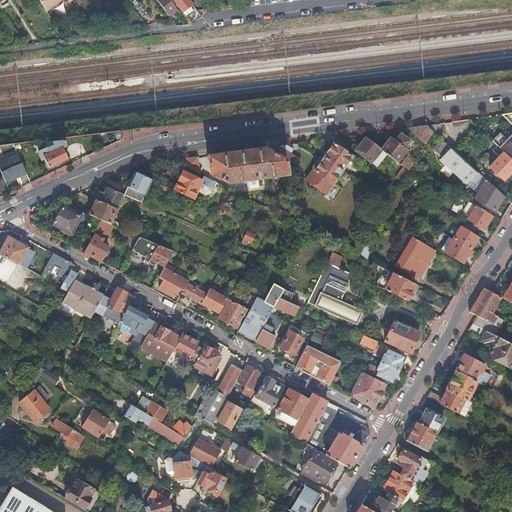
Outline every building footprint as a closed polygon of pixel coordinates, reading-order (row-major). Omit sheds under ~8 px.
[(38,0),(46,12),(63,0),(67,0),(69,3),(73,0),(38,0)] [(176,10),(168,0),(155,0),(167,16),(176,10)] [(192,4),(188,0),(172,0),(181,12),(192,4)] [(15,29),(22,41),(28,38),(20,26),(15,29)] [(426,126),(408,128),(425,144),(433,132),(426,126)] [(500,133),(492,141),(503,152),(511,160),(511,135),(507,140),(500,133)] [(381,150),(398,163),(407,151),(406,150),(408,147),(407,146),(410,141),(400,134),(394,141),(391,139),(389,142),(388,141),(381,150)] [(380,149),(365,138),(360,145),(361,146),(357,152),(371,163),(381,150),(380,149)] [(78,140),(71,144),(77,155),(84,151),(78,140)] [(44,158),(49,168),(67,159),(62,149),(66,147),(64,141),(45,144),(46,147),(38,150),(38,151),(37,151),(37,152),(37,153),(41,160),(44,158)] [(482,178),(444,143),(436,152),(442,158),(444,156),(469,180),(468,181),(474,186),(482,178)] [(332,144),(323,158),(342,170),(351,157),(332,144)] [(293,150),(286,145),(264,148),(285,161),(288,163),(293,155),(291,154),(293,150)] [(285,161),(264,148),(207,156),(210,174),(211,174),(226,182),(226,183),(287,175),(285,161)] [(504,180),(511,171),(511,160),(503,152),(489,167),(504,180)] [(18,156),(0,163),(0,170),(6,184),(11,181),(14,179),(14,177),(16,176),(16,178),(25,175),(18,156)] [(444,156),(442,158),(440,160),(466,183),(468,181),(469,180),(444,156)] [(199,174),(197,158),(173,161),(199,174)] [(342,170),(323,158),(320,163),(318,162),(313,168),(314,169),(306,180),(326,194),(342,170)] [(411,167),(412,166),(406,163),(403,167),(409,171),(411,167)] [(403,167),(393,182),(398,187),(409,171),(403,167)] [(136,168),(131,170),(135,172),(134,172),(148,179),(151,168),(136,168)] [(148,179),(134,172),(127,188),(128,188),(124,196),(141,203),(142,203),(152,181),(148,179)] [(216,183),(203,176),(201,181),(182,172),(173,191),(193,200),(197,192),(206,196),(212,193),(216,183)] [(495,211),(503,197),(486,180),(486,181),(475,199),(495,211)] [(172,194),(173,191),(161,185),(159,188),(172,194)] [(124,196),(108,188),(105,195),(100,193),(96,201),(117,210),(124,196)] [(248,199),(260,205),(262,199),(252,193),(248,199)] [(428,196),(423,193),(419,200),(431,208),(435,201),(428,196)] [(117,210),(96,201),(90,216),(102,221),(113,226),(121,229),(123,225),(112,221),(116,212),(119,214),(120,211),(117,210)] [(475,206),(468,201),(460,215),(483,230),(492,216),(475,206)] [(153,213),(155,209),(142,203),(141,203),(140,207),(153,213)] [(54,224),(62,229),(64,226),(72,231),(74,227),(77,229),(80,224),(76,222),(80,217),(63,208),(54,224)] [(88,215),(83,212),(80,217),(76,222),(80,224),(82,226),(88,215)] [(415,216),(410,213),(399,229),(405,232),(415,216)] [(102,221),(84,253),(100,262),(108,248),(103,245),(113,226),(102,221)] [(146,236),(149,227),(151,224),(145,222),(140,233),(146,236)] [(62,229),(60,232),(69,237),(72,231),(64,226),(62,229)] [(478,237),(461,226),(453,238),(471,249),(478,237)] [(247,232),(244,239),(251,242),(254,235),(247,232)] [(413,237),(406,233),(401,241),(401,247),(405,249),(413,237)] [(139,237),(131,234),(125,245),(132,250),(139,237)] [(417,279),(435,251),(413,237),(405,249),(395,265),(417,279)] [(453,239),(450,238),(448,241),(451,242),(445,252),(462,263),(470,250),(471,249),(453,238),(453,239)] [(0,251),(0,255),(25,269),(34,253),(27,249),(12,241),(10,243),(6,241),(0,251)] [(356,254),(363,242),(361,241),(353,252),(356,254)] [(375,248),(364,241),(363,242),(356,254),(367,260),(375,248)] [(166,264),(173,252),(153,243),(146,256),(151,259),(150,260),(164,267),(166,264)] [(341,257),(331,252),(326,263),(336,267),(341,257)] [(73,269),(74,266),(53,254),(44,270),(57,276),(60,278),(61,275),(64,276),(69,267),(73,269)] [(336,267),(326,263),(318,280),(344,292),(352,275),(336,267)] [(186,285),(188,282),(173,274),(175,269),(166,264),(164,267),(159,278),(164,281),(159,290),(173,298),(178,288),(183,291),(186,285)] [(391,271),(388,270),(386,275),(381,276),(380,277),(379,278),(378,280),(377,281),(376,283),(376,285),(376,286),(384,290),(389,281),(387,279),(391,271)] [(68,292),(74,281),(78,274),(72,271),(66,282),(64,283),(62,288),(68,292)] [(407,301),(415,284),(391,271),(387,279),(389,281),(384,290),(407,301)] [(340,302),(344,292),(318,280),(309,300),(307,303),(357,324),(362,311),(340,302)] [(95,310),(102,296),(74,281),(68,292),(62,303),(73,309),(90,318),(95,310)] [(511,283),(505,294),(502,299),(511,304),(511,283)] [(201,304),(206,295),(200,292),(201,290),(198,289),(197,291),(186,285),(183,291),(182,293),(201,304)] [(268,293),(278,298),(282,291),(272,285),(268,293)] [(501,298),(502,299),(505,294),(495,287),(492,293),(501,298)] [(129,306),(133,297),(117,289),(110,300),(102,296),(95,310),(103,314),(107,308),(115,312),(116,311),(124,315),(129,306)] [(472,324),(484,330),(485,332),(494,336),(503,322),(491,315),(501,298),(492,293),(484,289),(469,313),(477,317),(472,324)] [(219,313),(227,299),(209,290),(206,295),(201,304),(219,313)] [(255,340),(278,298),(268,293),(263,303),(255,299),(238,331),(255,340)] [(304,309),(307,303),(309,300),(301,297),(297,306),(299,307),(304,309)] [(299,307),(297,306),(278,298),(255,340),(255,341),(268,348),(275,337),(265,331),(278,309),(294,316),(299,307)] [(228,300),(218,319),(236,328),(246,310),(228,300)] [(70,315),(73,309),(62,303),(59,309),(70,315)] [(153,323),(146,319),(148,316),(129,306),(124,315),(120,321),(128,326),(132,319),(139,323),(135,330),(146,336),(153,323)] [(128,326),(135,330),(139,323),(132,319),(128,326)] [(396,349),(408,355),(409,352),(410,353),(419,332),(393,321),(384,341),(397,347),(396,349)] [(141,346),(167,360),(172,351),(173,348),(179,338),(168,332),(153,323),(146,336),(141,346)] [(472,324),(468,332),(479,338),(484,330),(472,324)] [(306,345),(308,343),(301,340),(302,338),(288,331),(279,347),(293,355),(294,354),(300,357),(306,345)] [(495,337),(511,345),(511,338),(498,331),(495,337)] [(494,336),(485,332),(480,342),(490,347),(491,351),(489,354),(490,359),(511,369),(511,367),(511,345),(495,337),(494,336)] [(194,363),(202,349),(199,347),(195,353),(193,352),(196,346),(198,342),(182,333),(179,338),(173,348),(172,351),(194,363)] [(363,336),(360,344),(373,349),(377,342),(363,336)] [(300,357),(295,367),(328,385),(336,370),(337,367),(340,362),(306,345),(300,357)] [(218,353),(204,346),(202,349),(194,363),(192,366),(200,370),(196,376),(207,382),(219,359),(215,357),(218,353)] [(380,362),(397,370),(404,356),(386,348),(385,349),(378,346),(375,352),(383,356),(380,362)] [(455,371),(456,372),(476,382),(476,383),(484,387),(491,373),(483,369),(485,367),(476,362),(479,357),(473,355),(467,351),(465,356),(464,356),(455,371)] [(391,383),(397,370),(380,362),(374,375),(391,383)] [(202,419),(212,425),(228,395),(241,371),(230,365),(216,393),(208,389),(194,415),(202,419)] [(252,398),(254,394),(262,379),(258,376),(259,374),(246,367),(238,382),(245,387),(243,390),(241,388),(239,391),(252,398)] [(44,370),(39,377),(53,386),(58,379),(44,370)] [(361,372),(349,396),(374,409),(387,385),(361,372)] [(446,390),(446,391),(464,400),(466,401),(476,383),(476,382),(456,372),(446,390)] [(252,398),(251,401),(262,407),(263,405),(267,407),(268,404),(273,407),(284,387),(266,377),(256,395),(254,394),(252,398)] [(181,389),(189,393),(192,386),(184,382),(181,389)] [(282,417),(294,424),(298,419),(296,418),(306,399),(288,389),(277,409),(281,411),(280,414),(283,415),(282,417)] [(446,391),(438,405),(457,414),(464,400),(446,391)] [(33,392),(18,404),(33,423),(48,411),(33,392)] [(430,392),(426,398),(437,404),(440,398),(430,392)] [(327,401),(312,393),(310,396),(298,419),(294,424),(289,435),(304,443),(316,450),(348,468),(368,436),(366,427),(367,422),(338,407),(337,409),(336,412),(325,405),(326,403),(327,401)] [(142,398),(136,408),(144,413),(151,403),(142,398)] [(464,400),(457,414),(462,417),(469,402),(466,401),(464,400)] [(240,410),(227,402),(217,422),(230,429),(240,410)] [(151,403),(144,413),(160,423),(166,412),(151,403)] [(336,412),(337,409),(326,403),(325,405),(336,412)] [(122,416),(134,423),(136,420),(173,442),(174,441),(178,444),(181,440),(182,437),(181,436),(176,433),(172,430),(160,423),(144,413),(136,408),(129,404),(122,416)] [(61,413),(57,411),(54,416),(59,420),(62,416),(61,413)] [(115,425),(108,421),(92,411),(81,428),(97,438),(102,432),(105,434),(107,431),(110,433),(115,425)] [(418,425),(436,434),(443,420),(425,411),(418,424),(418,425)] [(52,427),(65,436),(70,438),(68,441),(66,444),(75,449),(79,444),(83,437),(72,430),(56,420),(52,427)] [(176,433),(181,436),(189,426),(184,421),(182,424),(177,422),(172,430),(176,433)] [(418,424),(415,422),(405,441),(426,452),(436,434),(418,425),(418,424)] [(72,430),(83,437),(86,433),(74,426),(72,430)] [(197,440),(190,454),(210,465),(215,456),(218,458),(220,453),(209,447),(210,444),(207,442),(206,445),(197,440)] [(229,447),(231,444),(225,441),(221,449),(224,450),(222,454),(225,455),(229,447)] [(258,457),(232,442),(231,444),(229,447),(236,451),(232,457),(233,458),(235,459),(234,461),(251,470),(258,457)] [(316,450),(304,443),(301,448),(307,451),(301,462),(305,464),(301,472),(314,480),(316,478),(325,483),(336,464),(315,451),(316,450)] [(403,468),(399,476),(411,483),(412,483),(416,485),(420,487),(430,470),(426,468),(429,462),(424,459),(423,462),(403,450),(402,452),(401,451),(399,452),(397,456),(397,458),(398,459),(397,460),(400,461),(398,466),(403,468)] [(198,479),(205,466),(188,456),(178,451),(171,459),(174,479),(175,479),(176,481),(198,479)] [(420,487),(423,489),(436,466),(429,462),(426,468),(430,470),(420,487)] [(212,472),(213,470),(209,467),(205,466),(198,479),(196,483),(208,489),(207,491),(215,496),(224,479),(212,472)] [(382,491),(387,494),(400,502),(402,500),(405,502),(409,497),(410,495),(413,490),(409,488),(412,483),(411,483),(399,476),(393,472),(382,491)] [(70,487),(65,496),(88,511),(95,500),(93,499),(94,497),(90,494),(93,490),(77,480),(72,488),(70,487)] [(410,495),(409,497),(412,498),(419,487),(416,485),(412,483),(409,488),(413,490),(410,495)] [(286,510),(290,511),(309,511),(319,495),(301,484),(286,510)] [(248,489),(258,494),(260,490),(251,485),(248,489)] [(55,511),(11,486),(0,505),(0,511),(55,511)] [(166,511),(170,511),(167,501),(163,502),(162,498),(153,492),(147,502),(149,506),(145,508),(145,511),(166,511)] [(367,510),(371,511),(388,511),(392,507),(395,509),(400,502),(387,494),(383,500),(377,497),(375,501),(373,500),(367,510)] [(392,507),(388,511),(400,511),(404,505),(400,502),(395,509),(392,507)]
